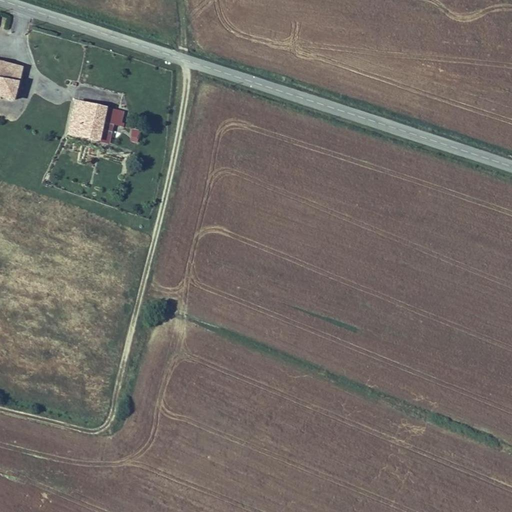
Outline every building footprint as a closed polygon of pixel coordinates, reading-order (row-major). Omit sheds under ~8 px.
[(0,60),(0,78),(19,82),(23,65),(0,60)] [(0,78),(0,95),(16,99),(19,82),(0,78)] [(74,96),(65,129),(96,137),(105,104),(74,96)] [(105,104),(96,137),(108,139),(113,118),(116,107),(105,104)] [(116,107),(113,118),(123,121),(126,109),(116,107)]
